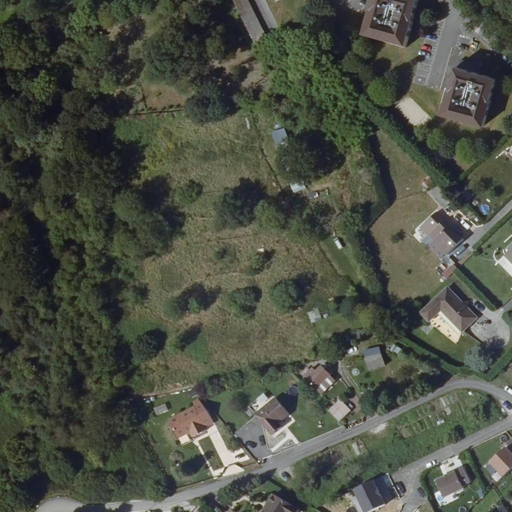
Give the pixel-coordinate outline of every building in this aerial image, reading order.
[(266,40),(247,0),(233,0),(254,45),(266,40)] [(374,8),(367,34),(410,46),(417,20),(415,20),(420,0),(377,0),(375,8),(374,8)] [(451,88),(449,87),(443,113),(485,124),(492,99),(490,98),(495,76),(481,72),(482,64),(462,58),(459,66),(456,66),(451,88)] [(289,152),(287,141),(277,143),(279,154),(289,152)] [(303,179),(291,182),(294,192),(305,188),(303,179)] [(434,199),(443,191),(437,184),(427,192),(434,199)] [(458,239),(459,237),(445,221),(443,223),(458,239)] [(448,254),(463,241),(459,237),(458,239),(443,223),(430,235),(448,254)] [(447,280),(458,269),(453,263),(442,274),(447,280)] [(445,307),(465,328),(480,314),(451,284),(424,309),(432,318),(445,307)] [(307,312),(311,322),(322,318),(318,308),(307,312)] [(387,355),(386,348),(370,351),(372,358),(387,355)] [(310,363),(301,372),(314,386),(329,371),(319,361),(314,366),(310,363)] [(314,386),(318,389),(332,375),(329,371),(314,386)] [(199,419),(208,414),(198,396),(164,414),(174,433),(185,426),(188,431),(201,424),(199,419)] [(282,426),(293,418),(280,402),(259,419),(276,439),(286,431),(282,426)] [(343,403),(333,412),(342,422),(354,412),(347,403),(343,403)] [(504,477),(511,469),(511,454),(506,448),(490,462),(504,477)] [(462,468),(435,481),(443,498),(462,489),(461,486),(469,483),(462,468)] [(372,511),(385,506),(373,482),(354,491),(363,511),(372,511)] [(296,511),(298,510),(273,494),(260,511),(296,511)] [(508,511),(502,502),(496,505),(500,511),(508,511)]
